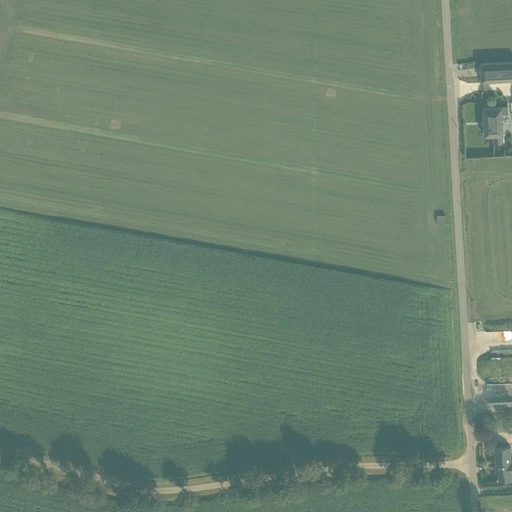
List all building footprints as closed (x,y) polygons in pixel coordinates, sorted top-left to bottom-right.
[(511,61),(482,63),(483,80),(511,78),(511,61)] [(494,141),(505,140),(503,111),(509,111),(508,106),(485,107),(487,134),(494,134),(494,141)] [(440,221),(440,212),(431,212),(432,221),(440,221)] [(478,261),(477,278),(486,279),(487,262),(478,261)] [(511,445),(496,446),(498,479),(511,478),(511,445)]
